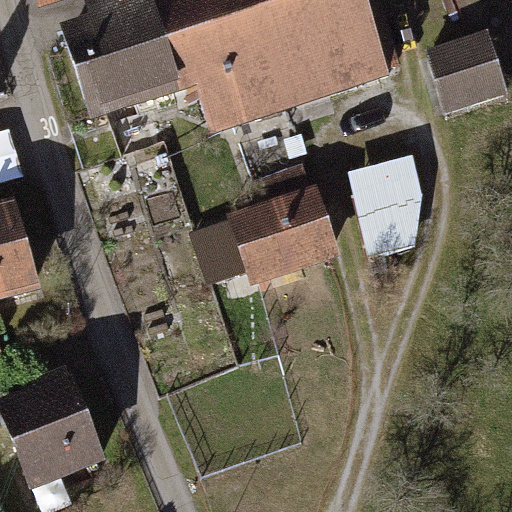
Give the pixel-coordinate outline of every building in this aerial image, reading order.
[(39,0),(45,17),(100,0),(39,0)] [(146,0),(94,17),(98,29),(65,40),(97,140),(201,107),(215,149),(403,89),(374,0),(146,0)] [(492,44),(429,63),(448,126),(511,106),(492,44)] [(0,186),(24,180),(14,136),(0,139),(0,186)] [(358,166),(365,255),(426,250),(418,162),(358,166)] [(316,174),(224,205),(256,300),(348,269),(316,174)] [(16,213),(0,218),(0,316),(46,301),(16,213)] [(78,380),(4,408),(38,502),(113,475),(78,380)]
